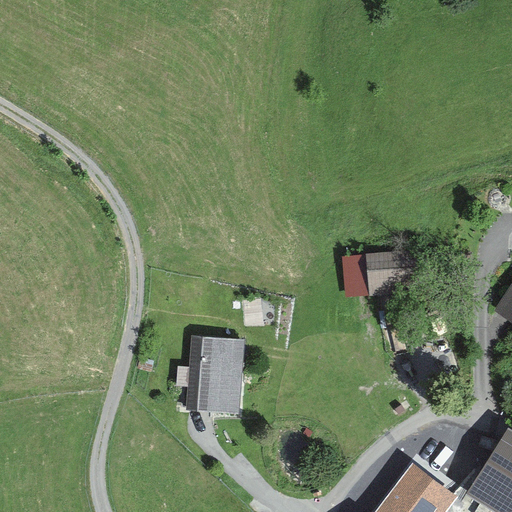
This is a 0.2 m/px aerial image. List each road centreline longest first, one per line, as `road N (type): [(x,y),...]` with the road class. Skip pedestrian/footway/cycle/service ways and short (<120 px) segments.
road 1 (track): [(104,511),(99,463),(138,282),(131,237),(117,198),(73,153),(0,104)]
road 2 (track): [(511,431),(445,414),(406,426),(341,485),(329,511)]
